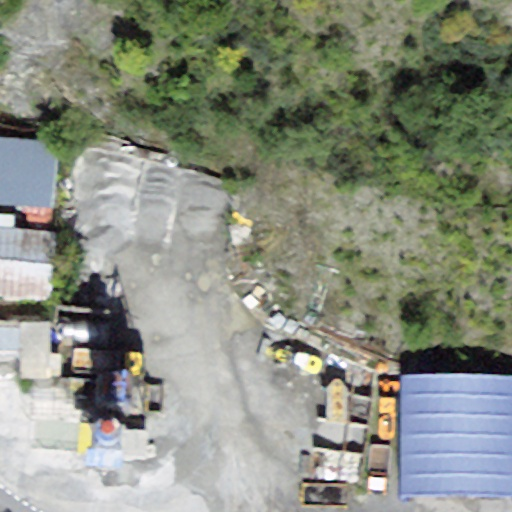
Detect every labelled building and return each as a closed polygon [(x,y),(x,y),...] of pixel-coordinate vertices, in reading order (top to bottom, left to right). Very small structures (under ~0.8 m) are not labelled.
[(58,142),(0,139),(0,202),(55,205),(58,142)] [(0,227),(14,229),(15,216),(0,214),(0,227)] [(0,227),(0,298),(52,303),(54,286),(58,233),(14,229),(0,227)] [(0,312),(0,365),(56,366),(56,350),(99,351),(100,315),(0,312)] [(511,495),(511,376),(402,375),(401,494),(511,495)]
